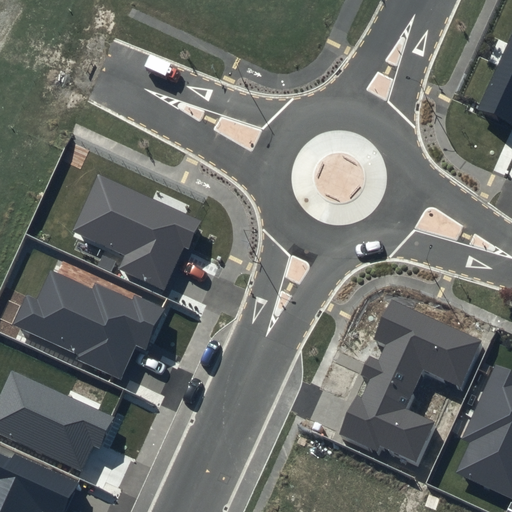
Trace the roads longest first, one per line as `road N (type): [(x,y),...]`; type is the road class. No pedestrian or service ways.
road 1 (residential): [(245,379),(282,214)]
road 2 (residential): [(271,182),(147,104),(139,86)]
road 3 (residential): [(139,86),(161,82),(299,122)]
road 4 (residential): [(343,246),(280,342),(245,379)]
road 5 (residential): [(185,511),(245,379)]
road 6 (residential): [(430,0),(395,136)]
road 7 (residential): [(511,268),(378,234)]
road 8 (residential): [(334,109),(408,0)]
road 9 (residential): [(408,169),(511,240)]
